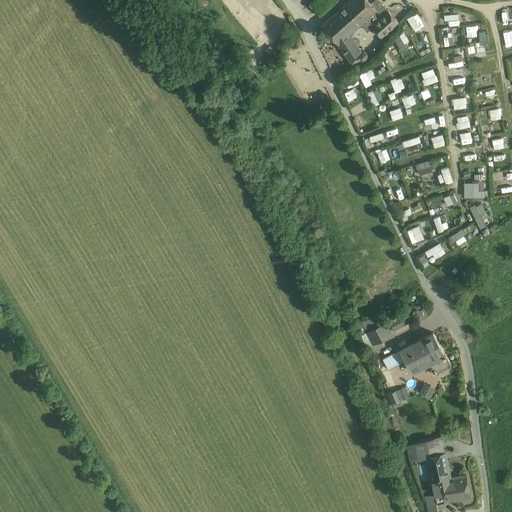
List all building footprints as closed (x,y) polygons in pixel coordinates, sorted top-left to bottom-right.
[(314,0),(309,5),(319,16),(337,0),(314,0)] [(367,0),(349,0),(322,25),(332,36),(329,38),(335,45),(338,42),(338,43),(339,43),(348,34),(361,23),(374,12),(376,10),(371,3),(367,0)] [(383,5),(378,0),(374,0),(371,3),(376,10),(374,12),(374,13),(383,5)] [(383,5),(374,13),(379,18),(388,10),(383,5)] [(379,18),(372,25),(372,26),(382,36),(398,21),(388,10),(379,18)] [(374,12),(361,23),(368,30),(372,26),(372,25),(379,18),(374,13),(374,12)] [(511,22),(511,13),(502,14),(503,23),(511,22)] [(428,30),(425,23),(420,24),(419,19),(406,23),(409,35),(428,30)] [(443,26),(444,45),(453,44),(452,25),(443,26)] [(466,26),(467,37),(477,36),(477,25),(466,26)] [(511,30),(503,31),(505,47),(511,45),(511,30)] [(407,47),(405,43),(409,41),(404,31),(394,37),(401,51),(407,47)] [(348,34),(339,43),(349,56),(352,62),(360,57),(360,58),(361,58),(361,59),(363,59),(364,59),(365,58),(366,57),(366,56),(367,55),(366,54),(366,53),(365,52),(364,52),(363,51),(361,52),(357,45),(348,34)] [(392,68),(400,63),(394,53),(385,58),(392,68)] [(450,67),(464,63),(461,53),(453,56),(454,61),(448,63),(450,67)] [(372,83),(370,79),(375,77),(370,67),(358,73),(365,86),(372,83)] [(434,67),(421,71),(425,84),(438,80),(434,67)] [(463,72),(453,73),(455,83),(465,81),(463,72)] [(390,79),(394,91),(405,88),(401,76),(390,79)] [(373,105),(384,101),(377,87),(367,92),(373,105)] [(348,100),(357,96),(353,88),(344,92),(348,100)] [(483,91),(485,96),(496,92),(494,88),(483,91)] [(413,93),(402,97),(405,107),(416,104),(413,93)] [(453,108),(467,107),(466,96),(453,97),(453,108)] [(400,108),(390,110),(392,119),(402,117),(400,108)] [(469,115),(457,115),(457,126),(470,126),(469,115)] [(433,117),(422,119),(424,130),(435,128),(433,117)] [(384,130),(387,141),(398,138),(394,127),(384,130)] [(369,135),(371,141),(384,138),(383,131),(369,135)] [(461,143),(472,142),(471,131),(460,132),(461,143)] [(444,133),(432,135),(433,145),(445,144),(444,133)] [(402,140),(404,146),(421,141),(419,135),(402,140)] [(415,163),(418,174),(433,170),(429,159),(415,163)] [(442,173),(438,173),(440,183),(453,181),(450,166),(441,167),(442,173)] [(483,180),(464,181),(464,196),(488,195),(488,189),(484,189),(483,180)] [(404,185),(393,188),(396,198),(406,195),(404,185)] [(454,192),(444,196),(448,205),(458,202),(454,192)] [(482,201),(470,206),(478,227),(490,223),(482,201)] [(431,214),(443,209),(441,204),(429,208),(431,214)] [(438,231),(444,229),(440,215),(434,217),(438,231)] [(413,242),(425,237),(419,224),(407,229),(413,242)] [(466,239),(463,234),(472,229),(468,224),(449,235),(452,241),(455,239),(458,244),(466,239)] [(440,241),(425,248),(428,254),(433,252),(435,257),(445,252),(440,241)] [(418,254),(424,264),(428,262),(423,251),(418,254)] [(402,311),(389,318),(394,328),(407,321),(402,311)] [(364,321),(359,323),(362,334),(368,332),(367,331),(368,331),(364,321)] [(368,331),(367,331),(368,332),(374,343),(392,334),(385,321),(368,331)] [(433,331),(400,348),(406,359),(412,371),(427,363),(445,354),(433,331)] [(400,348),(383,357),(389,369),(406,359),(400,348)] [(445,354),(427,363),(433,373),(450,364),(445,354)] [(424,380),(419,390),(431,396),(436,386),(424,380)] [(407,385),(387,390),(392,407),(402,404),(401,398),(410,396),(407,385)] [(441,434),(412,444),(415,458),(427,455),(444,451),(441,434)] [(444,451),(427,455),(436,493),(436,494),(444,493),(441,479),(450,477),(444,451)] [(466,473),(450,477),(441,479),(444,493),(445,500),(471,495),(466,473)] [(436,493),(426,495),(429,511),(441,511),(438,511),(436,494),(436,493)]
